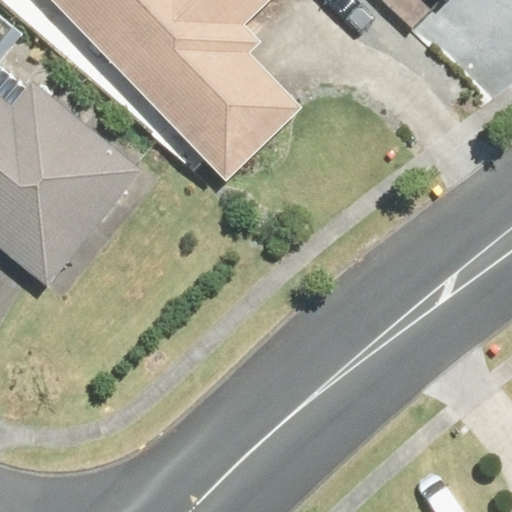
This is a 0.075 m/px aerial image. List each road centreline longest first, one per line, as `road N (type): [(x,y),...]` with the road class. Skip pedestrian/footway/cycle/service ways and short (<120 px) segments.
road 1 (tertiary): [(252,448),(418,272),(511,191)]
road 2 (tertiary): [(511,285),(252,448)]
